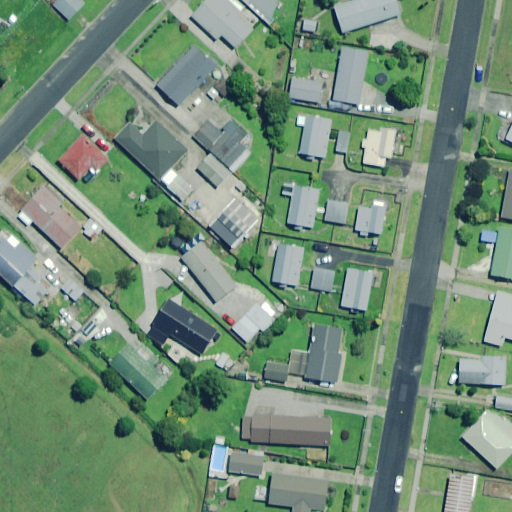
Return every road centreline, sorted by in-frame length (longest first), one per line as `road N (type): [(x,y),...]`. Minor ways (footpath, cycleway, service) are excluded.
road 1 (residential): [(382,511),(469,0)]
road 2 (residential): [(0,139),(130,0)]
